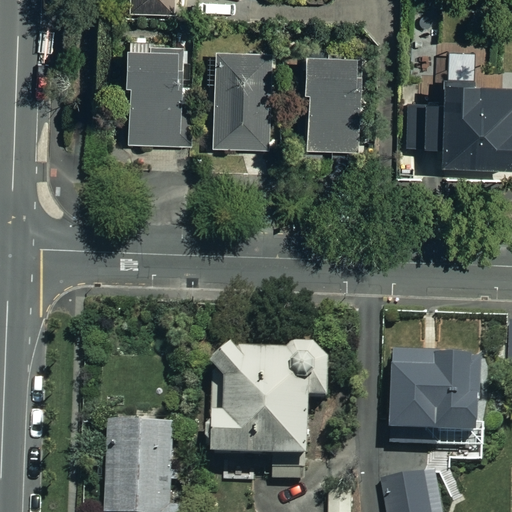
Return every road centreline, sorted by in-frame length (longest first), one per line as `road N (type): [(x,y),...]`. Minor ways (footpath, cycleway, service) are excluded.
road 1 (residential): [(9,257),(39,249),(511,267)]
road 2 (residential): [(18,0),(9,257)]
road 3 (residential): [(9,257),(0,502)]
